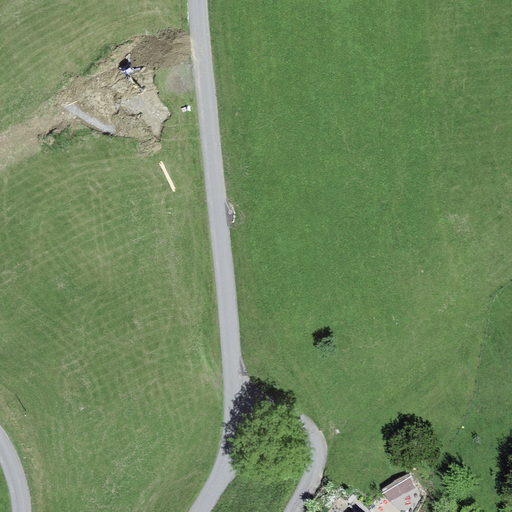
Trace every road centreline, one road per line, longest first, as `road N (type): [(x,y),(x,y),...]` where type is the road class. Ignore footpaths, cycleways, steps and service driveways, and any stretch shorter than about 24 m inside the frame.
road 1 (unclassified): [(199,511),(228,458),(235,378),(196,0)]
road 2 (track): [(296,511),(317,462),(312,436),(297,417),(234,393)]
